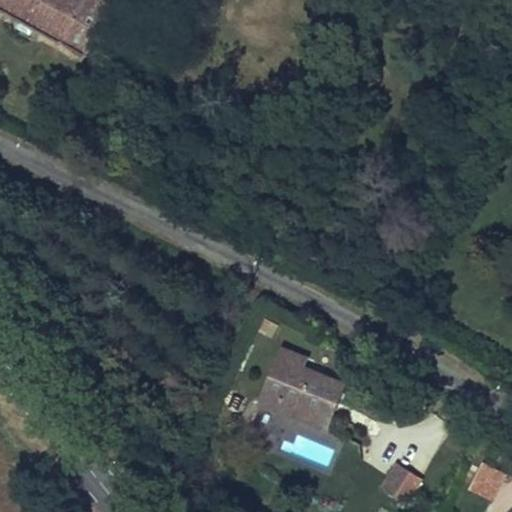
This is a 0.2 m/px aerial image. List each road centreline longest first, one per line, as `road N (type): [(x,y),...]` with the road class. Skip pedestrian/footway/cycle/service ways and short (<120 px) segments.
road 1 (residential): [(0,151),(338,315),(511,415)]
road 2 (primary): [(123,511),(0,355)]
